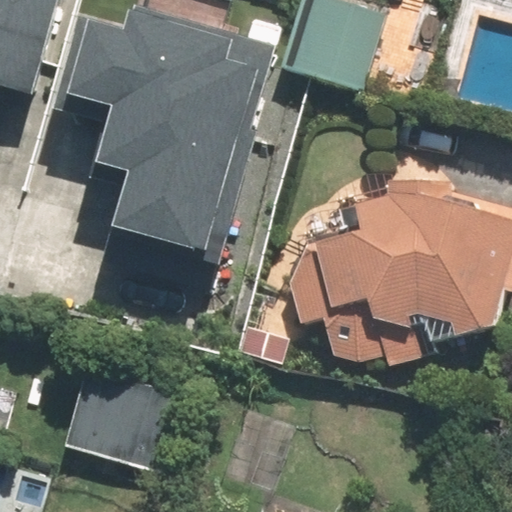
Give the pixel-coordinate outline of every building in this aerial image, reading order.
[(0,0),(0,94),(19,99),(43,0),(0,0)] [(272,54),(75,0),(67,0),(42,91),(95,106),(77,172),(102,179),(82,251),(208,286),(272,54)] [(394,10),(351,0),(308,0),(291,74),(373,94),(394,10)] [(511,314),(511,204),(405,173),(371,226),(287,251),(311,330),(332,323),(343,357),(448,355),(446,344),(508,329),(511,314)] [(76,448),(170,471),(191,390),(97,366),(76,448)]
